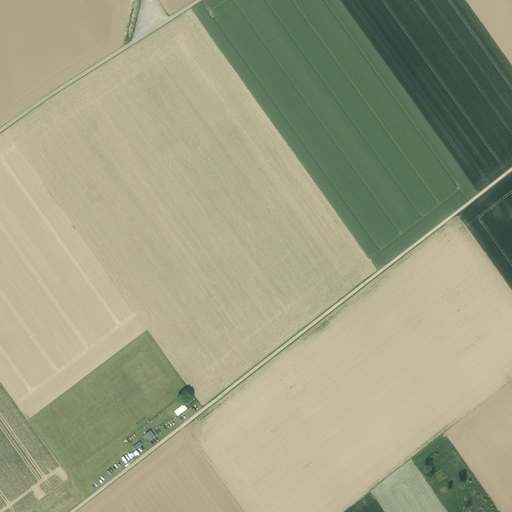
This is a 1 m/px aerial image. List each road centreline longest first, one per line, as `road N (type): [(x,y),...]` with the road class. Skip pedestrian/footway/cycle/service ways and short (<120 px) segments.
road 1 (track): [(511,168),(71,511)]
road 2 (track): [(191,0),(0,132)]
